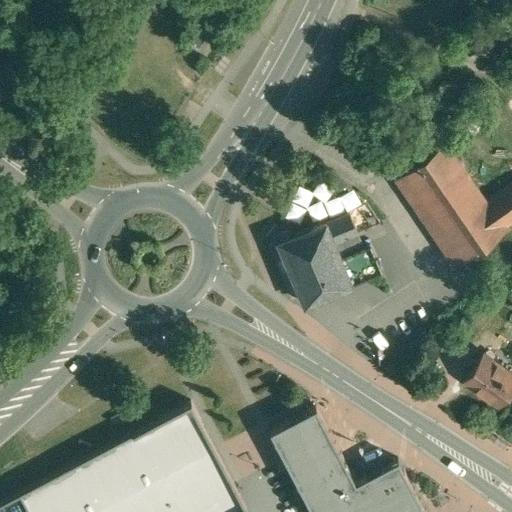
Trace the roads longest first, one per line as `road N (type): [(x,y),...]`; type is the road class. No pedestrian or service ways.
road 1 (primary): [(194,283),(511,495)]
road 2 (secondary): [(182,209),(210,181),(317,0)]
road 3 (primary): [(0,409),(112,296)]
